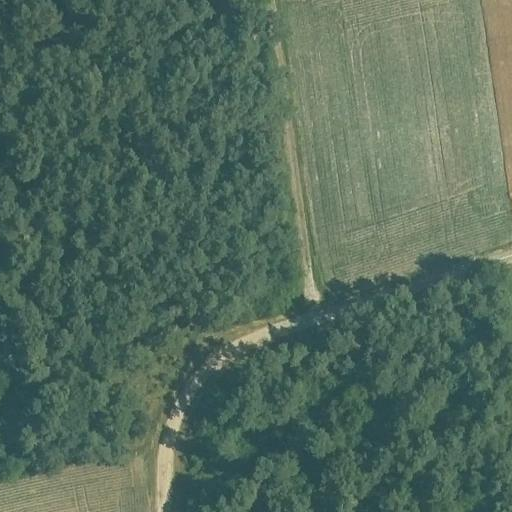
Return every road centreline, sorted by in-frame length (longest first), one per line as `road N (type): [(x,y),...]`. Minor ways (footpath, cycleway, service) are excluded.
road 1 (track): [(511,257),(306,304),(266,0)]
road 2 (track): [(164,511),(162,444),(191,375),(306,304)]
